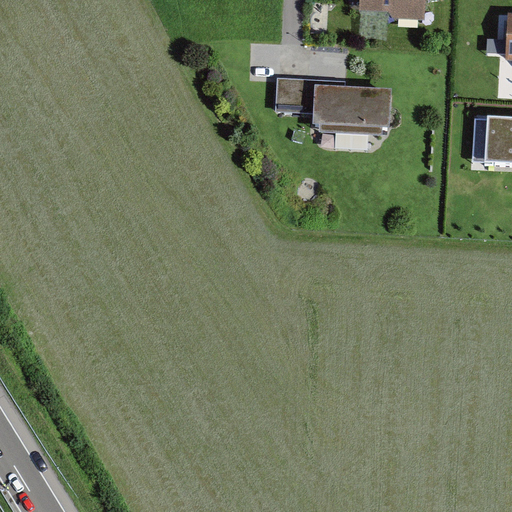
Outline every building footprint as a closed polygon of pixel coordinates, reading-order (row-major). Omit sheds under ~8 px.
[(425,23),(425,0),(361,0),(361,15),(389,16),(392,22),(425,23)] [(509,42),(489,42),(489,56),(508,57),(509,42)] [(313,83),(279,81),(277,114),(310,117),(313,83)] [(392,95),(317,92),(315,131),(390,134),(392,95)] [(511,124),(476,123),(474,165),(511,167),(511,124)]
